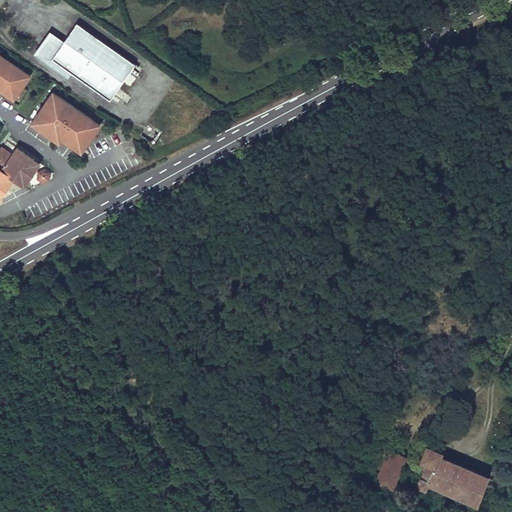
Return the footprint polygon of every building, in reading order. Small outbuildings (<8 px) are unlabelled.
[(135,63),(77,22),(61,45),(57,41),(42,56),(62,69),(64,66),(70,70),(110,99),(135,63)] [(42,56),(57,41),(51,38),(40,54),(42,56)] [(0,78),(21,93),(34,75),(0,51),(0,78)] [(87,147),(106,119),(60,87),(38,118),(57,132),(60,128),(87,147)] [(34,170),(36,169),(30,165),(34,159),(17,147),(12,154),(2,147),(1,148),(0,147),(0,197),(13,178),(19,182),(27,181),(33,173),(34,170)] [(36,169),(40,163),(34,159),(30,165),(36,169)] [(49,179),(49,173),(44,169),(38,172),(38,173),(38,176),(37,178),(43,182),(49,179)] [(159,386),(152,378),(149,381),(156,389),(159,386)] [(478,503),(488,476),(437,455),(439,452),(428,447),(424,458),(427,460),(417,484),(425,487),(427,481),(478,503)] [(392,487),(405,456),(388,450),(376,480),(392,487)]
